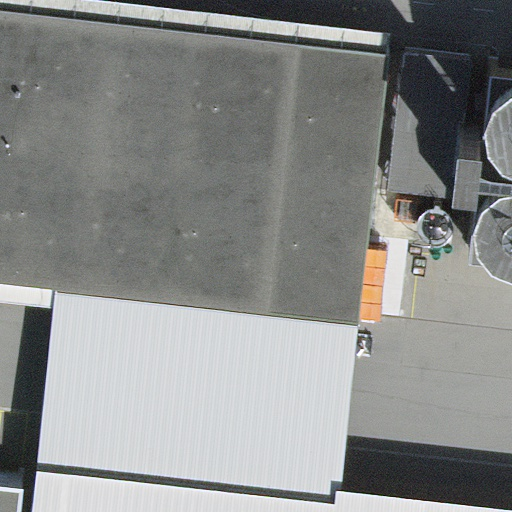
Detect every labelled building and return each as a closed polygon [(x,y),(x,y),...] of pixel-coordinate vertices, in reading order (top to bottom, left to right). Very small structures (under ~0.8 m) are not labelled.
[(9,0),(0,0),(0,281),(49,287),(353,320),(362,321),(392,41),(9,0)] [(495,101),(499,115),(508,127),(511,128),(511,66),(503,74),(496,87),(495,101)] [(486,206),(490,220),(499,232),(511,239),(511,238),(511,167),(506,170),(494,179),(487,192),(486,206)] [(49,287),(35,456),(336,485),(337,474),(353,320),(49,287)] [(511,511),(511,493),(337,474),(336,485),(35,456),(26,465),(21,511),(511,511)] [(0,511),(21,511),(26,465),(0,462),(0,511)]
